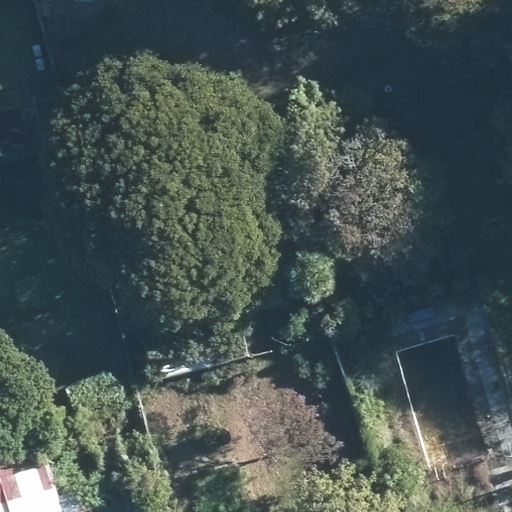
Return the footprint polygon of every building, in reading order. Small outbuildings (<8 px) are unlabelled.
[(174,383),(216,374),(210,348),(169,358),(174,383)] [(364,415),(348,366),(313,377),(315,384),(307,387),(320,429),(364,415)] [(91,411),(130,397),(122,375),(82,389),(91,411)] [(0,511),(74,511),(56,445),(0,459),(0,511)] [(396,497),(388,476),(364,484),(372,507),(396,497)]
